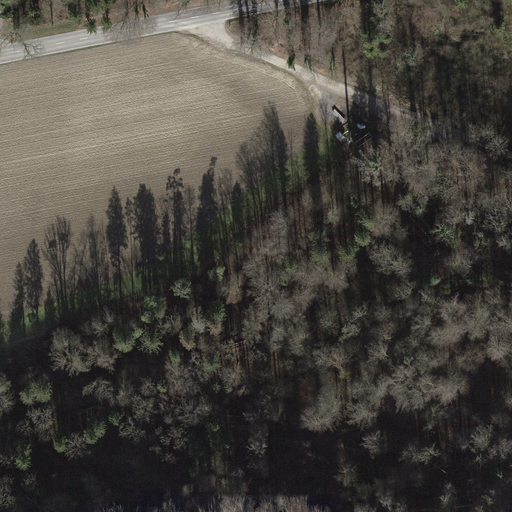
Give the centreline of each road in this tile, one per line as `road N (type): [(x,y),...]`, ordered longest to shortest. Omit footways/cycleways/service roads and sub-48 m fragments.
road 1 (track): [(396,107),(403,172),(393,224),(345,277),(263,344),(0,433)]
road 2 (track): [(172,21),(511,153)]
road 3 (tertiary): [(281,0),(0,55)]
